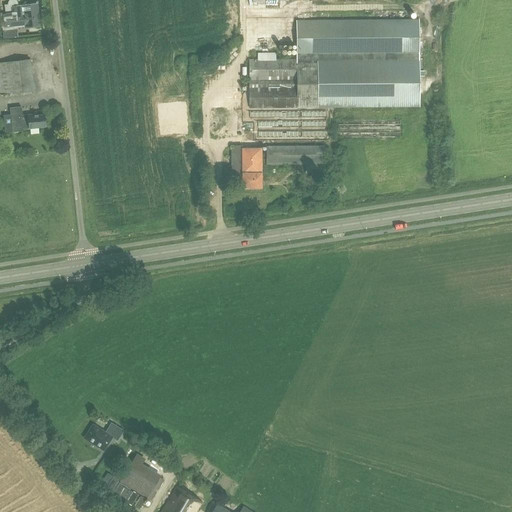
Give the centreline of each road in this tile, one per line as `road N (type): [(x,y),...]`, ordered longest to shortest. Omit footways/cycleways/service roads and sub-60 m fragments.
road 1 (primary): [(86,265),(511,200)]
road 2 (track): [(0,395),(109,511)]
road 3 (unclassified): [(86,265),(74,303),(0,347)]
